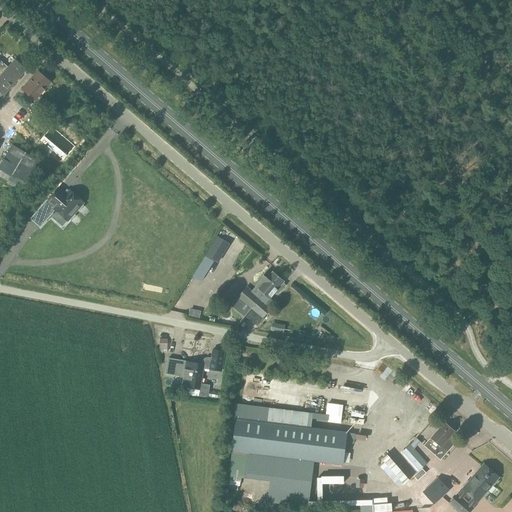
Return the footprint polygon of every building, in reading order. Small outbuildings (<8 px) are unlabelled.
[(8,68),(0,61),(0,70),(7,77),(6,79),(13,85),(26,70),(15,60),(8,68)] [(0,91),(4,96),(13,85),(6,79),(7,77),(0,70),(0,91)] [(35,101),(51,82),(38,71),(22,90),(35,101)] [(24,184),(39,161),(12,144),(0,163),(0,170),(1,171),(0,172),(0,176),(15,186),(18,181),(24,184)] [(48,199),(30,219),(40,227),(52,214),(53,215),(55,213),(54,212),(56,210),(68,221),(69,219),(71,221),(76,216),(74,214),(77,210),(80,212),(85,206),(82,204),(84,203),(70,191),(66,195),(59,189),(49,200),(48,199)] [(203,250),(215,257),(225,239),(213,232),(203,250)] [(235,235),(232,240),(243,246),(246,241),(235,235)] [(196,267),(202,271),(210,258),(199,251),(184,273),(190,277),(196,267)] [(272,272),(270,274),(267,271),(259,280),(261,281),(252,292),(246,288),(238,298),(252,310),(278,277),(272,272)] [(266,304),(270,299),(276,292),(278,294),(285,286),(283,284),(284,282),(278,277),(252,310),(263,319),(272,308),(266,304)] [(202,289),(194,299),(196,301),(189,309),(192,312),(207,294),(202,289)] [(317,317),(320,312),(314,307),(310,312),(317,317)] [(241,357),(242,347),(234,346),(233,356),(241,357)] [(225,351),(213,349),(212,358),(208,358),(206,358),(205,359),(204,361),(203,364),(168,358),(166,374),(184,377),(182,385),(188,386),(186,396),(196,397),(196,396),(207,398),(209,390),(200,388),(204,368),(210,369),(222,371),(225,351)] [(392,410),(396,405),(385,396),(381,401),(392,410)] [(347,432),(310,427),(312,413),(235,402),(233,418),(236,419),(228,476),(270,481),(267,502),(307,508),(313,462),(343,466),(347,432)] [(419,433),(431,420),(428,417),(415,429),(419,433)] [(440,460),(456,441),(451,436),(455,432),(444,422),(423,445),(440,460)] [(415,446),(419,442),(415,438),(402,452),(419,470),(427,464),(412,447),(414,446),(415,446)] [(376,454),(396,483),(406,476),(386,447),(376,454)] [(463,489),(458,495),(457,494),(449,503),(459,511),(467,511),(472,507),(477,501),(482,496),(484,497),(488,492),(487,491),(492,485),(494,486),(497,481),(497,480),(498,477),(483,464),(482,466),(480,466),(476,470),(477,472),(468,481),(467,481),(463,485),(464,486),(462,488),(463,489)] [(447,484),(453,478),(447,472),(441,477),(447,484)] [(353,473),(353,481),(362,481),(362,473),(353,473)] [(434,506),(449,493),(438,481),(423,494),(434,506)] [(372,511),(380,511),(392,511),(391,503),(372,505),(372,511)]
